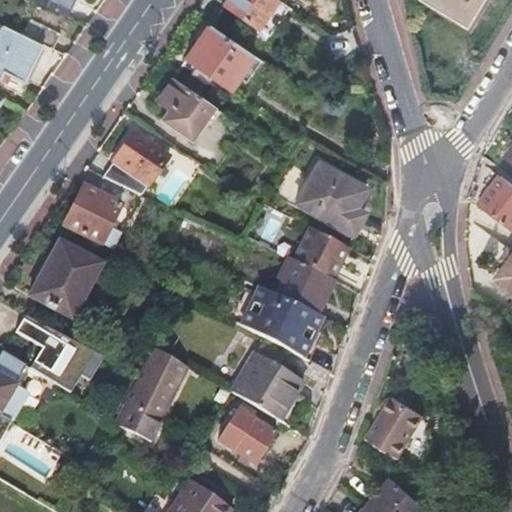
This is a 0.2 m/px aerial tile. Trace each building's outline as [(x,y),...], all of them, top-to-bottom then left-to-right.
[(33,0),(63,15),(70,0),(33,0)] [(278,22),(289,6),(280,0),(225,0),(223,3),(257,26),(269,35),(278,22)] [(432,0),(470,23),(483,0),(432,0)] [(23,34),(43,43),(52,48),(59,33),(30,19),(23,34)] [(23,34),(3,24),(0,31),(0,77),(1,78),(4,71),(24,82),(43,43),(23,34)] [(252,54),(209,24),(186,57),(196,65),(190,73),(204,83),(210,74),(229,88),(252,54)] [(238,94),(262,60),(252,54),(229,88),(238,94)] [(191,139),(214,106),(173,77),(158,97),(170,105),(161,118),(191,139)] [(166,156),(133,132),(112,162),(117,165),(108,178),(140,194),(166,156)] [(108,178),(117,165),(112,162),(102,176),(108,178)] [(366,189),(320,162),(297,202),(352,234),(365,212),(355,207),(366,189)] [(511,184),(500,176),(479,204),(511,229),(511,184)] [(83,186),(64,225),(102,244),(121,203),(83,186)] [(270,210),(258,237),(273,243),(284,216),(270,210)] [(293,259),(333,280),(349,247),(308,227),(293,259)] [(72,319),(103,265),(61,242),(30,296),(72,319)] [(501,259),(507,264),(511,256),(511,249),(509,248),(501,259)] [(511,289),(511,256),(507,264),(496,278),(511,289)] [(284,280),(277,294),(318,313),(324,300),(327,301),(329,297),(326,296),(333,280),(293,259),(288,257),(279,277),(284,280)] [(265,289),(247,329),(302,358),(322,316),(318,314),(277,295),(265,289)] [(318,313),(277,294),(277,295),(318,314),(318,313)] [(77,343),(26,315),(17,330),(68,358),(77,343)] [(186,365),(152,345),(136,376),(121,405),(122,405),(113,424),(149,441),(187,366),(186,365)] [(26,365),(3,350),(0,354),(0,409),(14,385),(26,365)] [(257,409),(277,422),(302,383),(256,355),(231,394),(257,409)] [(392,397),(366,440),(399,459),(424,418),(424,417),(423,417),(392,397)] [(274,432),(273,431),(252,418),(237,409),(217,441),(254,464),(274,432)] [(273,431),(278,422),(277,422),(257,409),(252,418),(273,431)] [(366,509),(369,511),(424,511),(427,509),(392,480),(366,509)] [(230,511),(232,509),(191,481),(170,511),(230,511)]
